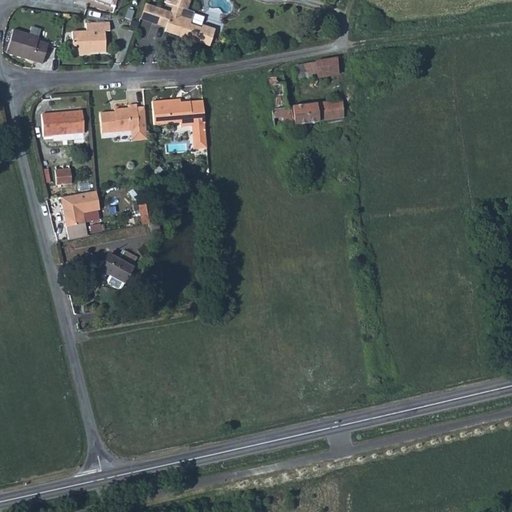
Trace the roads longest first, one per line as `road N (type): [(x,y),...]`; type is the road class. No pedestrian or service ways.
road 1 (secondary): [(104,479),(511,387)]
road 2 (unclassified): [(104,479),(4,85)]
road 3 (residential): [(4,85),(195,73),(340,46),(344,20)]
road 4 (track): [(340,46),(511,23)]
